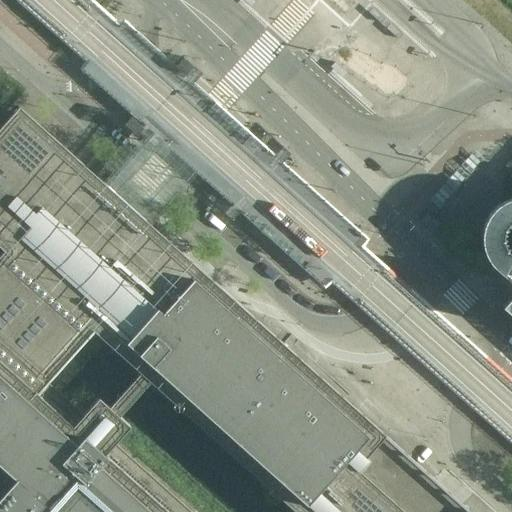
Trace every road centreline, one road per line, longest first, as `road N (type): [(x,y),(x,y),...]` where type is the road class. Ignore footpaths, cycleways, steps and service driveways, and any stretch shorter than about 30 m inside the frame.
road 1 (unclassified): [(359,197),(375,222),(382,287),(338,320),(304,313),(0,47)]
road 2 (unclassified): [(153,0),(359,197)]
road 3 (unclassified): [(359,197),(510,344)]
